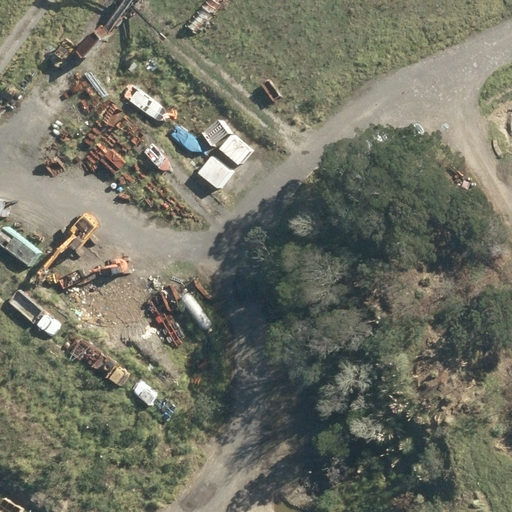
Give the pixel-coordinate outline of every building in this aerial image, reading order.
[(132,0),(111,0),(137,26),(148,16),(140,7),(132,0)] [(155,0),(147,0),(140,7),(148,16),(177,45),(188,34),(155,0)] [(142,45),(60,17),(55,33),(57,34),(115,54),(137,61),(142,45)] [(57,34),(55,33),(48,52),(130,80),(137,61),(115,54),(57,34)] [(511,146),(511,122),(504,112),(489,123),(509,149),(511,146)] [(0,220),(0,247),(4,252),(17,241),(0,220)] [(69,226),(45,225),(44,255),(68,256),(69,226)] [(187,297),(168,301),(174,329),(193,325),(187,297)] [(193,484),(180,473),(162,494),(175,504),(193,484)]
